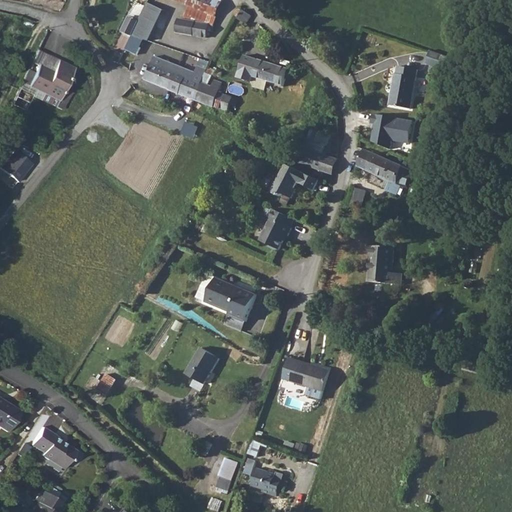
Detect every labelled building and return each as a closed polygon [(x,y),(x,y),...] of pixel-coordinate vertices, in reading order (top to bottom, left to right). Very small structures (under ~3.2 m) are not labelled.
[(173,0),(190,7),(185,19),(208,23),(217,23),(222,8),(225,0),(173,0)] [(146,2),(130,35),(142,39),(147,41),(162,10),(146,2)] [(236,11),(235,12),(235,15),(236,17),(238,18),(237,19),(246,24),(251,16),(243,11),(241,10),(239,9),(237,10),(236,11)] [(214,34),(215,31),(216,26),(180,19),(178,33),(208,40),(209,38),(214,39),(215,34),(214,34)] [(142,39),(130,35),(124,48),(135,54),(142,39)] [(451,72),(456,60),(430,51),(426,63),(451,72)] [(157,54),(147,80),(171,89),(171,90),(230,112),(233,105),(238,107),(240,99),(221,92),(224,83),(216,80),(214,87),(203,82),(209,67),(200,63),(197,70),(157,54)] [(244,56),(238,78),(250,82),(252,77),(259,78),(284,86),(289,69),(244,56)] [(39,66),(29,85),(44,93),(59,100),(74,69),(59,61),(53,72),(39,66)] [(396,74),(389,106),(411,110),(418,70),(398,66),(397,74),(396,74)] [(56,107),(59,100),(44,93),(40,99),(56,107)] [(374,115),(370,142),(386,145),(387,140),(408,143),(411,120),(374,115)] [(18,181),(32,164),(15,149),(1,167),(18,181)] [(363,149),(356,167),(358,167),(385,179),(393,161),(363,149)] [(318,153),(312,168),(332,175),(337,159),(318,153)] [(393,161),(385,179),(390,182),(387,191),(397,196),(398,194),(401,195),(404,187),(407,189),(412,170),(393,161)] [(319,182),(286,165),(277,182),(274,181),(269,192),(278,197),(284,195),(291,199),(296,190),(294,189),(297,183),(299,178),(303,180),(300,184),(314,191),(319,182)] [(364,204),(368,191),(357,188),(353,200),(364,204)] [(288,236),(288,235),(292,228),(290,227),(294,220),(272,209),(268,217),(271,219),(260,241),(279,250),(286,236),(288,236)] [(370,262),(368,282),(373,282),(402,284),(403,273),(393,273),(395,248),(371,246),(370,255),(372,256),(371,262),(370,262)] [(234,285),(217,278),(207,302),(231,312),(236,314),(235,317),(246,322),(257,295),(241,288),(240,290),(233,287),(234,285)] [(187,374),(197,380),(205,384),(220,358),(201,348),(187,374)] [(302,361),(295,382),(324,391),(330,370),(302,361)] [(102,382),(97,390),(108,397),(117,381),(107,374),(102,382)] [(0,426),(7,431),(20,410),(0,398),(0,426)] [(55,434),(42,426),(31,443),(43,451),(41,454),(63,467),(69,458),(70,459),(76,449),(65,442),(64,444),(60,442),(62,440),(62,439),(54,434),(55,434)] [(228,491),(238,462),(224,457),(215,487),(228,491)] [(257,468),(252,486),(263,490),(262,492),(277,497),(283,479),(276,477),(277,472),(270,469),(269,472),(257,468)] [(58,511),(64,503),(40,488),(34,499),(37,501),(33,508),(28,509),(29,511),(54,511),(55,511),(58,511)]
